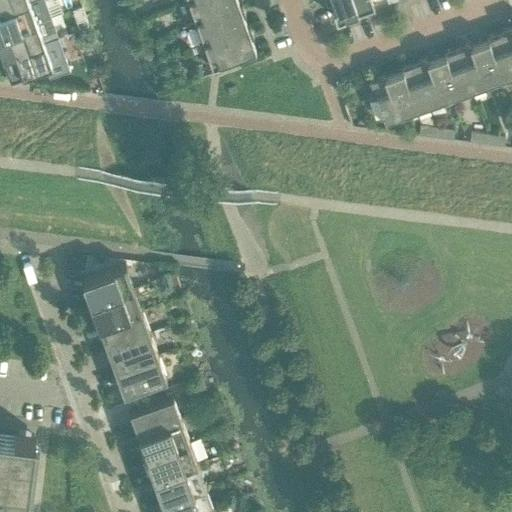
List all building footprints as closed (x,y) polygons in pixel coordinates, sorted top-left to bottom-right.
[(29,1),(31,0),(0,0),(0,11),(30,1),(29,1)] [(240,4),(238,0),(189,0),(193,11),(192,11),(195,20),(240,4)] [(374,5),(372,0),(324,0),(326,4),(333,2),(335,7),(333,7),(336,17),(344,15),(347,14),(348,15),(374,5)] [(37,21),(51,16),(48,10),(35,15),(30,1),(0,11),(0,34),(37,21)] [(247,25),(243,14),(246,13),(242,3),(240,4),(195,20),(196,21),(197,21),(201,32),(200,33),(203,41),(247,25)] [(44,42),(58,37),(56,30),(42,35),(37,21),(0,34),(0,49),(3,57),(44,42)] [(256,48),(251,35),(253,35),(250,24),(247,25),(203,41),(203,43),(205,42),(209,54),(208,54),(212,67),(240,57),(239,54),(256,48)] [(511,26),(500,30),(511,64),(511,26)] [(511,77),(511,64),(500,30),(487,35),(487,37),(479,40),(493,80),(502,77),(503,81),(511,77)] [(493,80),(479,40),(471,43),(470,41),(457,46),(473,91),(486,87),(485,83),(493,80)] [(52,63),(44,42),(3,57),(10,78),(29,71),(32,79),(48,73),(45,66),(52,63)] [(473,91),(457,46),(444,51),(444,52),(436,55),(451,95),(459,92),(460,96),(473,91)] [(451,95),(436,55),(428,59),(427,57),(414,61),(430,107),(443,102),(442,98),(451,95)] [(430,107),(414,61),(401,66),(402,68),(393,71),(407,111),(416,107),(417,112),(430,107)] [(407,111),(393,71),(385,74),(384,72),(369,78),(374,92),(369,94),(377,115),(383,113),(385,117),(397,112),(398,114),(407,111)] [(436,135),(437,125),(420,123),(419,133),(436,135)] [(453,138),(454,128),(437,125),(436,135),(453,138)] [(487,142),(488,132),(471,130),(469,140),(487,142)] [(504,144),(505,134),(488,132),(487,142),(504,144)] [(134,285),(126,262),(82,277),(91,301),(134,285)] [(142,308),(134,285),(91,301),(99,323),(142,308)] [(150,330),(142,308),(99,323),(107,346),(150,330)] [(158,353),(150,330),(107,346),(115,368),(158,353)] [(167,376),(158,353),(115,368),(123,392),(167,376)] [(181,416),(173,393),(129,408),(138,432),(181,416)] [(189,439),(181,416),(138,432),(146,454),(189,439)] [(32,485),(38,433),(18,431),(0,428),(0,511),(24,511),(28,485),(32,485)] [(198,461),(189,439),(146,454),(154,477),(198,461)] [(206,484),(198,461),(154,477),(162,500),(206,484)] [(198,511),(214,507),(206,484),(162,500),(166,511),(198,511)]
